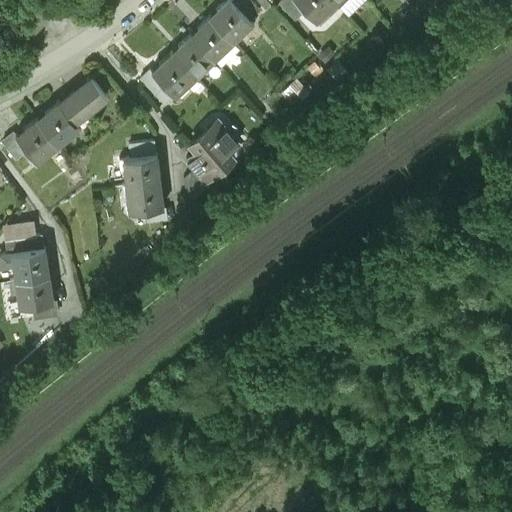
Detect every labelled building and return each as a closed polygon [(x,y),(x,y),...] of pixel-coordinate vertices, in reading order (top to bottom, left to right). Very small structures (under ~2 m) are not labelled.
[(62,0),(29,0),(7,24),(25,40),(62,0)] [(247,15),(232,0),(224,0),(217,7),(219,9),(211,17),(227,34),(231,38),(243,27),(239,23),(247,15)] [(298,0),(281,0),(279,2),(294,18),(305,8),(298,0)] [(298,0),(305,8),(314,17),(327,5),(323,1),(324,0),(298,0)] [(211,17),(209,14),(198,24),(201,27),(193,34),(209,52),(212,55),(224,44),(221,40),(227,34),(211,17)] [(193,34),(190,32),(179,43),(181,45),(175,51),(191,68),(194,72),(206,61),(202,58),(209,52),(193,34)] [(175,51),(172,49),(161,60),(163,62),(156,69),(166,80),(175,90),(187,79),(183,75),(191,68),(175,51)] [(156,69),(152,65),(142,75),(156,89),(166,80),(156,69)] [(47,112),(38,118),(53,137),(56,140),(69,130),(73,135),(83,127),(75,118),(107,93),(91,73),(45,109),(47,112)] [(46,142),(53,137),(38,118),(36,116),(23,126),(25,129),(18,135),(36,158),(50,147),(46,142)] [(225,122),(215,131),(207,121),(189,137),(195,144),(186,151),(195,161),(204,171),(218,159),(222,163),(233,153),(226,145),(237,136),(225,122)] [(126,164),(128,181),(133,180),(157,177),(156,168),(159,168),(156,150),(130,154),(131,164),(126,164)] [(204,171),(195,161),(183,169),(186,191),(192,195),(210,179),(204,171)] [(157,177),(133,180),(135,190),(129,191),(131,207),(161,203),(159,192),(162,192),(160,176),(157,177)] [(43,243),(16,248),(18,258),(12,259),(15,276),(21,275),(44,271),(42,262),(46,261),(43,243)] [(44,271),(21,275),(23,284),(17,285),(20,301),(48,297),(47,288),(50,287),(48,270),(44,271)]
